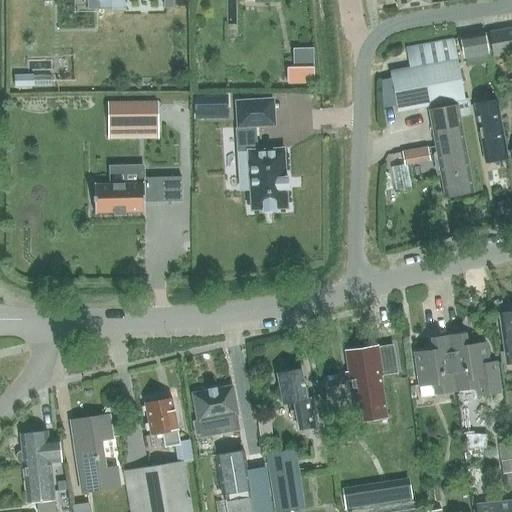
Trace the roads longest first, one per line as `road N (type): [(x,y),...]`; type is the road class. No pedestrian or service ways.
road 1 (unclassified): [(45,319),(205,320),(355,289)]
road 2 (residential): [(356,212),(368,43)]
road 3 (unclassified): [(355,289),(511,249)]
road 4 (residential): [(368,43),(407,21),(511,5)]
